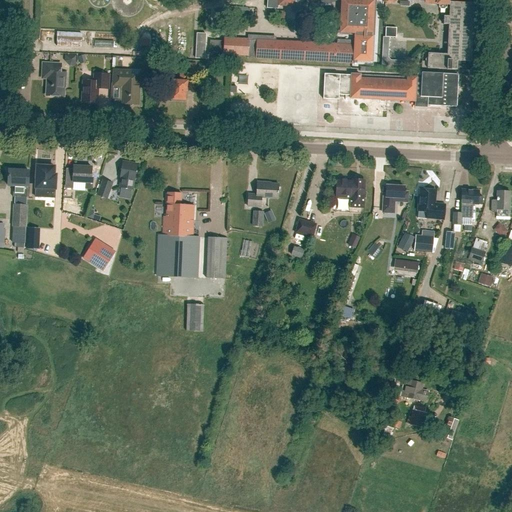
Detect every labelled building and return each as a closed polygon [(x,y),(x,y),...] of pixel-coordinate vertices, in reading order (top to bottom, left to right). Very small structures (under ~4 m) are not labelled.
[(268,0),(268,8),(278,8),(278,5),(293,6),(292,11),(303,12),(303,0),(321,0),(321,3),(331,4),(331,1),(336,1),(336,0),(343,0),(343,15),(338,15),(336,17),(335,28),(338,31),(373,32),(374,0),(268,0)] [(450,4),(458,3),(458,0),(466,1),(466,0),(425,0),(425,2),(425,3),(439,4),(438,7),(440,9),(445,9),(447,7),(447,4),(448,4),(450,4)] [(474,3),(458,3),(450,4),(449,16),(444,16),(443,24),(449,25),(447,54),(428,53),(427,68),(446,69),(446,70),(451,70),(457,70),(470,70),(471,70),(472,70),(472,69),(473,69),(473,68),(472,67),(471,66),(462,64),(462,61),(471,62),(474,3)] [(386,27),(385,37),(389,37),(396,38),(396,28),(386,27)] [(56,31),(56,46),(81,46),(81,31),(56,31)] [(197,33),(196,58),(204,58),(206,34),(197,33)] [(276,41),(276,39),(256,38),(254,36),(248,35),(248,40),(224,38),(224,41),(211,40),(207,52),(224,53),(224,54),(247,55),(247,58),(274,59),(275,41),(276,41)] [(385,37),(383,37),(382,65),(411,67),(411,61),(391,60),(388,57),(389,37),(385,37)] [(337,44),(337,42),(276,39),(276,41),(275,41),(274,59),(336,62),(337,44)] [(337,44),(336,62),(356,63),(374,64),(374,63),(380,63),(380,54),(374,53),(374,50),(356,49),(356,59),(354,59),(355,41),(351,41),(349,41),(347,42),(344,41),(342,40),(337,40),(337,42),(337,44)] [(61,66),(61,64),(43,63),(42,77),(47,78),(46,95),(63,96),(64,87),(66,88),(67,72),(59,72),(59,66),(61,66)] [(138,104),(140,76),(131,76),(131,71),(114,70),(113,86),(123,86),(122,103),(127,104),(129,106),(132,106),(134,104),(138,104)] [(456,107),(458,75),(458,74),(421,73),(421,78),(416,78),(416,77),(407,77),(407,81),(360,79),(360,75),(351,74),(351,76),(324,74),(323,99),(337,100),(337,94),(350,95),(350,98),(427,102),(427,106),(456,107)] [(109,89),(109,74),(94,74),(94,81),(83,81),(82,101),(98,102),(98,88),(109,89)] [(188,81),(188,75),(181,75),(181,81),(173,81),(173,82),(171,83),(171,87),(173,88),(172,99),(186,100),(186,89),(188,89),(188,81)] [(134,179),(136,165),(123,163),(120,177),(122,177),(120,187),(132,189),(133,179),(134,179)] [(52,167),(52,165),(46,164),(46,166),(37,166),(35,197),(45,197),(46,188),(55,189),(56,175),(54,175),(54,167),(52,167)] [(92,184),(92,177),(91,177),(91,167),(73,166),(73,170),(66,169),(65,187),(73,188),(73,182),(85,183),(85,189),(92,189),(92,184)] [(28,187),(28,171),(8,170),(8,186),(13,186),(12,197),(14,197),(26,197),(27,197),(27,187),(28,187)] [(346,180),(344,178),(341,178),(338,180),(337,180),(336,198),(350,199),(349,207),(363,208),(364,198),(365,198),(365,192),(364,192),(365,180),(351,180),(346,180)] [(107,199),(113,183),(102,179),(96,195),(107,199)] [(278,199),(278,184),(266,183),(266,182),(257,182),(256,195),(248,194),(247,206),(261,207),(261,198),(278,199)] [(407,200),(408,193),(407,192),(404,192),(404,187),(386,186),(386,196),(383,196),(382,212),(394,213),(394,201),(406,201),(407,200)] [(435,190),(420,189),(418,211),(417,218),(426,219),(426,218),(443,219),(445,205),(437,204),(437,205),(434,205),(435,190)] [(453,213),(452,224),(472,225),(473,204),(482,205),(482,196),(478,196),(479,190),(462,189),(461,204),(460,214),(453,213)] [(509,217),(510,192),(497,192),(497,200),(491,200),(491,212),(496,212),(496,216),(509,217)] [(192,237),(194,205),(181,205),(181,194),(167,193),(166,217),(163,217),(162,236),(158,236),(156,276),(197,278),(199,237),(192,237)] [(27,205),(26,205),(26,197),(14,197),(13,204),(12,227),(25,228),(25,227),(26,227),(27,205)] [(63,202),(63,210),(73,210),(73,202),(63,202)] [(262,227),(263,212),(253,211),(252,226),(262,227)] [(267,223),(275,220),(272,213),(265,216),(267,223)] [(312,238),(316,224),(298,219),(294,233),(312,238)] [(452,250),(454,233),(446,232),(444,249),(452,250)] [(354,248),(359,237),(352,234),(347,245),(354,248)] [(432,253),(433,237),(415,235),(413,251),(432,253)] [(407,251),(412,241),(402,236),(397,245),(407,251)] [(225,279),(226,238),(207,237),(206,278),(225,279)] [(27,240),(26,248),(36,249),(37,241),(27,240)] [(511,241),(507,240),(500,263),(511,266),(511,241)] [(94,241),(83,258),(102,270),(113,254),(94,241)] [(373,245),(367,253),(375,259),(381,251),(373,245)] [(301,258),(303,250),(294,247),(291,255),(301,258)] [(471,247),(467,259),(481,264),(485,252),(484,251),(472,248),(471,247)] [(410,262),(409,270),(417,271),(418,263),(410,262)] [(479,277),(478,283),(490,287),(491,281),(479,277)] [(438,305),(424,300),(420,311),(424,314),(437,318),(440,309),(438,305)] [(201,330),(202,304),(186,304),(185,330),(201,330)] [(472,318),(461,314),(458,324),(469,327),(472,318)] [(409,381),(404,380),(400,396),(406,397),(418,400),(419,399),(425,401),(427,392),(418,389),(420,383),(410,381),(409,381)] [(423,428),(426,413),(425,413),(426,410),(413,407),(412,409),(410,417),(408,416),(406,424),(423,428)] [(448,417),(441,436),(451,440),(452,438),(458,422),(458,421),(448,417)] [(399,430),(401,422),(391,418),(388,426),(399,430)]
